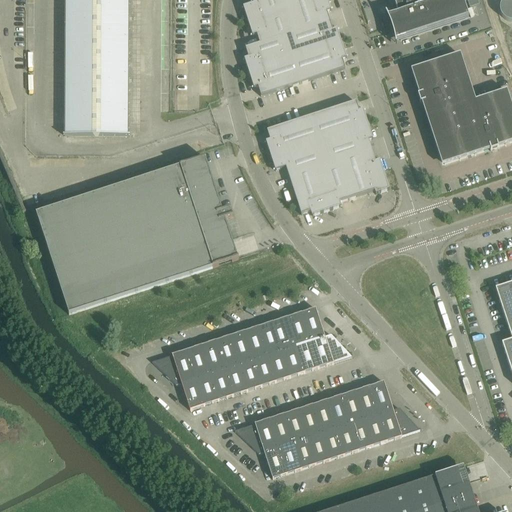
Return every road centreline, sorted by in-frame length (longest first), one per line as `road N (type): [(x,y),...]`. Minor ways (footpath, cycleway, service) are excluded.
road 1 (unclassified): [(308,252),(262,187),(240,134),(227,76),(228,0)]
road 2 (unclassified): [(344,0),(417,218)]
road 3 (unclassified): [(478,437),(324,272)]
road 4 (unclassified): [(423,237),(484,424),(478,437)]
